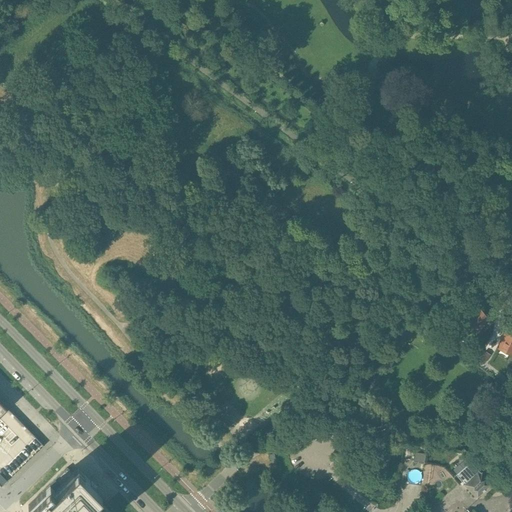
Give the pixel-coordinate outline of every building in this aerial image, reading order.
[(477,306),(464,318),(475,329),(488,318),(477,306)] [(498,346),(511,352),(511,332),(506,330),(498,346)] [(477,346),(482,349),(486,344),(482,340),(477,346)] [(482,349),(477,346),(473,351),(478,355),(482,349)] [(485,351),(479,359),(484,362),(490,354),(485,351)] [(477,407),(479,408),(480,409),(489,396),(486,394),(477,407)] [(68,467),(28,505),(34,511),(110,511),(95,496),(101,490),(78,467),(72,472),(68,467)] [(491,482),(486,477),(481,472),(479,474),(477,472),(464,483),(476,497),(491,482)]
